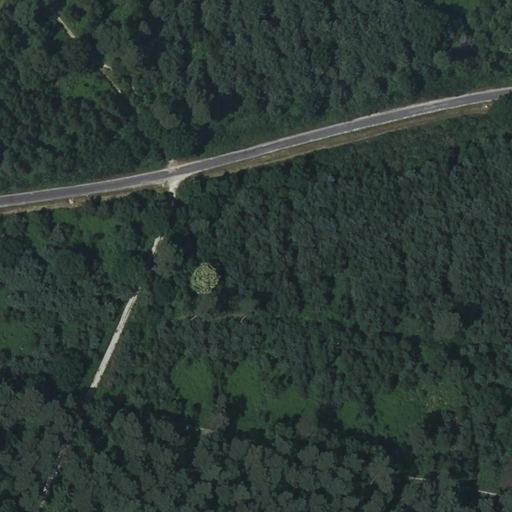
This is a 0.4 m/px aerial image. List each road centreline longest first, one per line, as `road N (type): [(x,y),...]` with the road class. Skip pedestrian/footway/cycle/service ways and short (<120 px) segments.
road 1 (track): [(41,0),(173,172),(167,217),(41,511)]
road 2 (unclassified): [(0,201),(173,172),(452,101),(511,95)]
